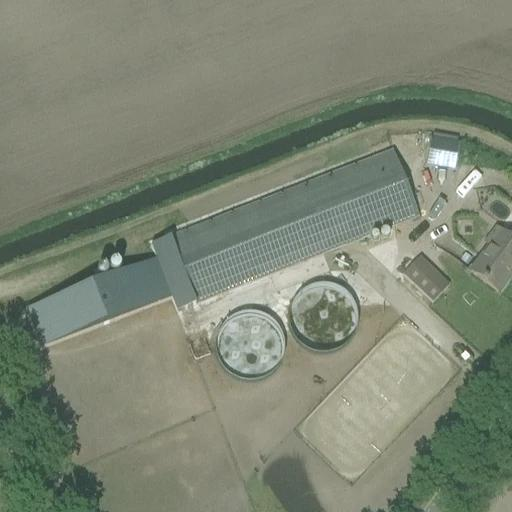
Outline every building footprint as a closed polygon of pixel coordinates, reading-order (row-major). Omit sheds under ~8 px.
[(424,168),(454,173),(459,146),(429,140),(424,168)] [(418,219),(392,153),(169,240),(195,306),(418,219)] [(470,275),(498,295),(511,275),(511,243),(494,231),(483,246),(488,249),(470,275)] [(157,262),(25,313),(40,353),(172,301),(157,262)] [(405,278),(431,303),(441,293),(414,267),(405,278)] [(285,331),(336,356),(360,306),(309,281),(285,331)] [(240,377),(275,376),(273,317),(223,319),(225,357),(240,357),(240,377)]
